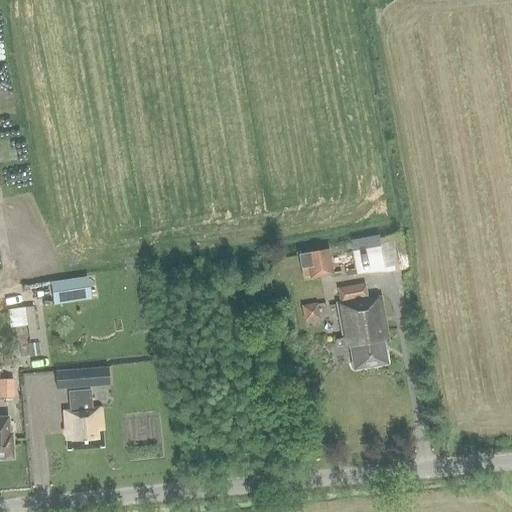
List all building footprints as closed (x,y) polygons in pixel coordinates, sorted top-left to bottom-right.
[(385,270),(378,235),(350,240),(356,275),(385,270)] [(334,273),(329,249),(298,255),(303,279),(334,273)] [(54,280),(58,303),(97,297),(94,274),(54,280)] [(387,343),(379,300),(366,302),(365,299),(362,286),(337,291),(339,304),(335,305),(340,339),(335,340),(336,347),(342,346),(342,350),(350,348),(354,368),(385,363),(382,343),(387,343)] [(307,319),(321,318),(320,304),(306,305),(307,319)] [(36,331),(33,307),(24,308),(27,326),(28,332),(36,331)] [(40,355),(39,343),(26,344),(28,357),(40,355)] [(109,387),(107,367),(54,371),(56,391),(109,387)] [(0,397),(12,397),(11,379),(0,379),(0,397)] [(70,414),(64,414),(69,452),(104,447),(99,409),(90,410),(88,391),(67,394),(70,414)] [(0,457),(12,457),(12,435),(8,433),(8,420),(0,419),(0,457)]
